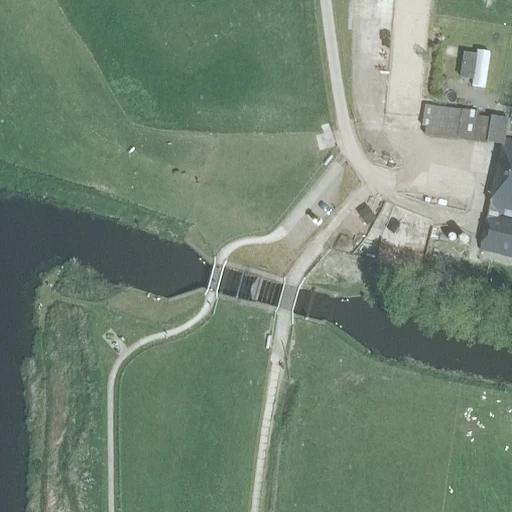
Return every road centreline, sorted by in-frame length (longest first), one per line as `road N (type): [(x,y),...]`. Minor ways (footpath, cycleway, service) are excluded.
road 1 (unknown): [(279,291),(300,250),(362,188),(364,175),(348,154)]
road 2 (unclassified): [(348,154),(327,0)]
